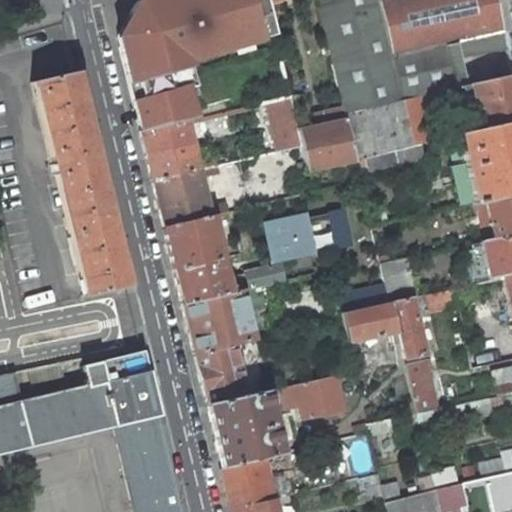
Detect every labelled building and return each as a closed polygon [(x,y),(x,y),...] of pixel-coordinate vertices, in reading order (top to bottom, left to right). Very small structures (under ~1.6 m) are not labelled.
[(314,0),(342,109),(344,116),(402,102),(391,55),(377,0),(314,0)] [(377,0),(391,55),(504,31),(496,0),(377,0)] [(504,31),(391,55),(402,102),(422,98),(453,91),(453,90),(447,61),(459,58),(508,50),(504,31)] [(466,87),(466,85),(459,58),(447,61),(453,90),(466,87)] [(83,297),(126,286),(73,72),(30,82),(83,297)] [(457,135),(511,121),(511,74),(466,85),(466,87),(453,90),(453,91),(460,123),(454,124),(457,135)] [(276,152),(299,148),(296,133),(290,94),(266,104),(276,152)] [(345,122),(354,161),(363,159),(419,145),(433,141),(422,98),(402,102),(344,116),(345,122)] [(325,126),(345,122),(344,116),(342,109),(322,114),(325,126)] [(229,124),(225,112),(203,118),(207,135),(218,133),(216,127),(229,124)] [(325,126),(322,114),(314,115),(317,128),(325,126)] [(151,182),(197,171),(185,121),(139,132),(151,182)] [(511,195),(511,121),(457,135),(464,165),(472,203),(473,205),(482,203),(511,195)] [(353,162),(354,161),(345,122),(325,126),(317,128),(296,133),(299,148),(305,171),(353,162)] [(423,160),(419,145),(363,159),(354,161),(353,162),(356,171),(365,169),(367,174),(423,160)] [(472,203),(464,165),(449,169),(458,207),(472,203)] [(151,182),(163,227),(209,217),(197,171),(151,182)] [(511,195),(482,203),(490,239),(511,233),(511,195)] [(473,205),(480,241),(490,239),(482,203),(473,205)] [(342,211),(328,214),(335,248),(349,245),(342,211)] [(380,214),(368,217),(370,227),(382,224),(380,214)] [(271,262),(312,253),(304,216),(263,225),(271,262)] [(174,271),(222,260),(212,217),(209,217),(163,227),(174,271)] [(511,273),(511,233),(490,239),(480,241),(478,241),(489,279),(503,275),(511,273)] [(416,296),(405,258),(378,264),(384,287),(388,302),(411,297),(416,296)] [(182,306),(231,294),(229,288),(222,260),(174,271),(182,306)] [(248,290),(283,281),(279,266),(244,275),(248,290)] [(511,273),(503,275),(511,318),(511,273)] [(458,304),(454,286),(425,293),(427,301),(429,311),(458,304)] [(363,292),(366,307),(388,302),(384,287),(363,292)] [(231,294),(182,306),(194,355),(255,340),(243,291),(236,293),(231,294)] [(417,304),(427,301),(425,293),(416,296),(417,304)] [(330,321),(340,318),(339,313),(335,296),(325,298),(330,321)] [(402,360),(423,354),(411,297),(388,302),(395,332),(402,360)] [(347,343),(395,332),(388,302),(366,307),(339,313),(340,318),(341,321),(345,336),(347,343)] [(276,335),(281,334),(275,313),(266,315),(271,337),(276,335)] [(323,326),(327,340),(345,336),(341,321),(323,326)] [(206,404),(246,395),(239,366),(281,356),(276,335),(271,337),(255,340),(194,355),(206,404)] [(467,354),(493,349),(491,337),(465,343),(467,354)] [(470,367),(496,362),(493,349),(467,354),(470,367)] [(156,415),(145,371),(140,353),(79,368),(84,387),(17,405),(11,375),(0,376),(0,453),(112,426),(156,415)] [(402,360),(403,365),(425,360),(423,354),(402,360)] [(415,414),(437,409),(425,360),(403,365),(412,404),(415,414)] [(496,395),(511,391),(511,366),(491,371),(496,395)] [(302,420),(342,412),(335,375),(280,388),(283,400),(298,397),(302,420)] [(264,458),(279,454),(268,405),(265,395),(264,391),(246,395),(206,404),(222,468),(264,458)] [(268,405),(275,403),(272,393),(265,395),(268,405)] [(473,419),(492,414),(488,397),(469,402),(473,419)] [(461,403),(446,407),(450,423),(465,419),(461,403)] [(402,417),(415,414),(412,404),(399,407),(402,417)] [(437,409),(415,414),(417,424),(419,433),(444,427),(440,408),(437,409)] [(404,427),(417,424),(415,414),(402,417),(404,427)] [(131,502),(174,492),(156,415),(112,426),(131,502)] [(368,435),(369,437),(394,432),(391,419),(366,425),(368,435)] [(355,438),(368,435),(366,425),(352,429),(355,438)] [(353,474),(374,471),(369,439),(349,441),(353,474)] [(504,474),(511,471),(511,450),(500,453),(501,459),(504,474)] [(264,458),(222,468),(230,508),(274,499),(280,497),(276,481),(270,482),(264,458)] [(504,474),(501,459),(478,464),(481,478),(484,477),(485,478),(488,477),(504,474)] [(434,488),(459,482),(456,467),(430,473),(434,488)] [(511,471),(504,474),(488,477),(494,505),(511,500),(511,471)] [(360,490),(380,485),(377,474),(358,478),(360,490)] [(395,481),(380,485),(384,501),(399,498),(395,481)] [(386,511),(439,511),(434,490),(399,498),(384,501),(386,511)] [(131,502),(133,511),(179,511),(174,492),(131,502)] [(280,497),(274,499),(276,506),(290,502),(288,495),(280,497)] [(277,511),(276,506),(274,499),(230,508),(231,511),(277,511)] [(503,511),(511,510),(511,500),(494,505),(495,511),(503,511)]
